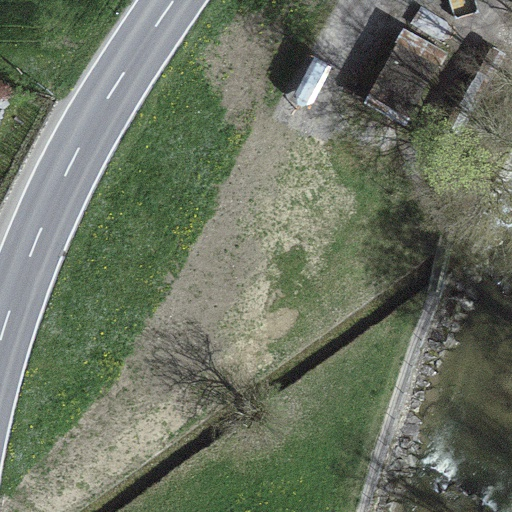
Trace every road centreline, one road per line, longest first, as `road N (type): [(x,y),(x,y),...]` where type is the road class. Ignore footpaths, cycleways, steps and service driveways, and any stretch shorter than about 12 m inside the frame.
road 1 (track): [(359,0),(275,144),(185,350),(104,448),(20,511)]
road 2 (tertiary): [(173,0),(73,151),(0,339)]
